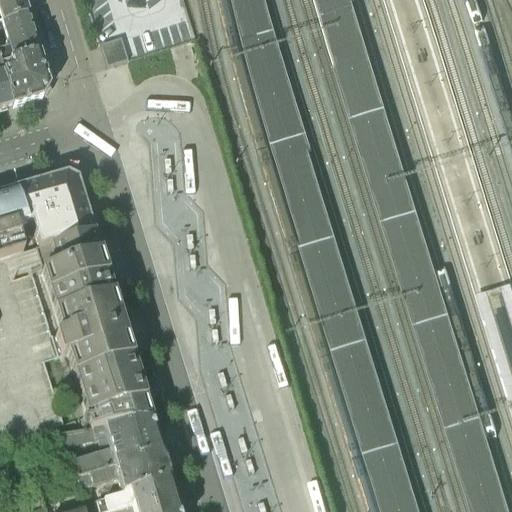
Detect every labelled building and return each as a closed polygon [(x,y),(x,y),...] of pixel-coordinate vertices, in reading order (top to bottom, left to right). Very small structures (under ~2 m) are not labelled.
[(0,0),(0,23),(25,15),(20,0),(0,0)] [(83,0),(98,44),(99,48),(99,49),(106,71),(125,65),(127,65),(126,64),(195,42),(181,0),(83,0)] [(0,65),(37,55),(25,15),(0,23),(0,65)] [(0,65),(0,71),(12,110),(41,102),(48,89),(37,55),(0,65)] [(0,113),(12,110),(0,71),(0,113)] [(30,227),(32,237),(37,252),(92,235),(84,209),(76,181),(67,177),(15,192),(26,228),(30,227)] [(0,262),(21,256),(14,231),(26,228),(15,192),(0,196),(0,262)] [(89,432),(149,423),(104,276),(92,235),(37,252),(34,253),(42,273),(40,274),(52,315),(60,337),(54,338),(60,359),(66,357),(84,418),(89,432)] [(226,388),(222,374),(217,375),(221,390),(226,388)] [(234,410),(230,396),(224,397),(229,412),(234,410)] [(76,481),(160,456),(160,453),(159,454),(149,423),(89,432),(54,438),(56,452),(96,445),(99,456),(71,465),(76,481)] [(246,453),(242,439),(237,440),(241,455),(246,453)] [(119,495),(167,482),(168,482),(162,461),(161,461),(160,456),(76,481),(79,493),(116,483),(119,495)] [(254,476),(250,461),(245,463),(249,477),(254,476)] [(131,511),(157,511),(175,507),(167,482),(119,495),(103,501),(103,502),(98,504),(101,511),(114,511),(130,507),(131,511)]
